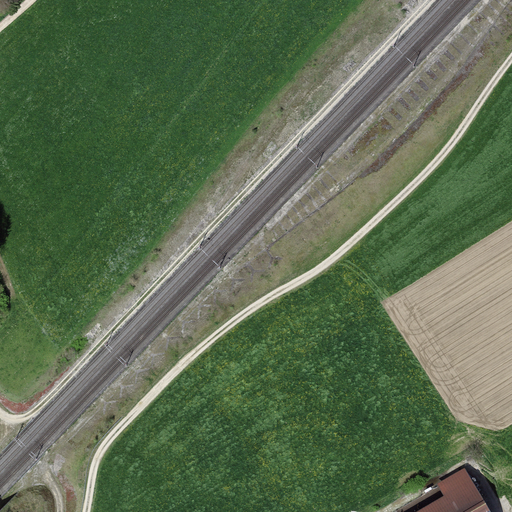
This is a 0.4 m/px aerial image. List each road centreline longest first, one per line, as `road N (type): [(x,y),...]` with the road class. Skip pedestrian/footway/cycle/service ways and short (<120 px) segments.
road 1 (track): [(511,58),(434,170),(350,243),(199,348),(121,425),(99,453),(85,511)]
road 2 (track): [(431,0),(29,416),(13,419)]
